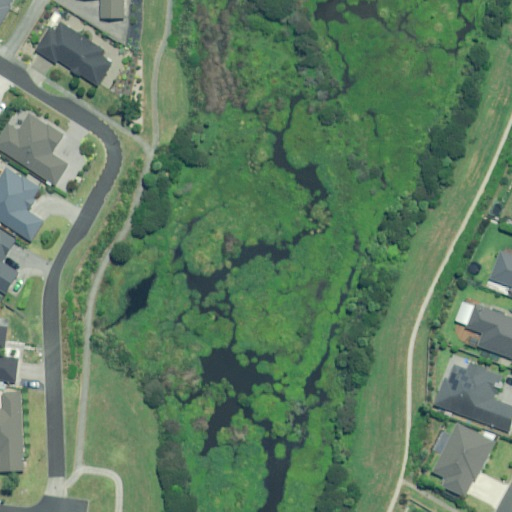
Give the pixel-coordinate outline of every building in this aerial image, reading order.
[(0,0),(0,24),(3,26),(14,6),(9,3),(10,0),(0,0)] [(102,0),(102,18),(126,18),(126,0),(102,0)] [(57,31),(49,27),(36,51),(101,85),(114,60),(103,54),(107,45),(61,22),(57,31)] [(19,130),(8,124),(0,136),(0,149),(58,183),(70,162),(55,153),(66,134),(29,112),(19,130)] [(41,188),(6,167),(0,177),(0,220),(34,240),(46,219),(29,209),(41,188)] [(0,290),(7,295),(21,273),(3,262),(17,242),(0,230),(0,290)] [(511,254),(503,251),(492,279),(511,286),(511,254)] [(511,317),(478,305),(469,328),(484,334),(479,346),(508,358),(508,359),(511,360),(511,317)] [(0,318),(0,317),(0,380),(17,383),(21,354),(7,352),(10,328),(0,326),(0,318)] [(465,375),(451,370),(438,406),(509,432),(511,422),(511,406),(494,400),(504,375),(470,363),(465,375)] [(0,452),(1,453),(1,471),(25,471),(23,393),(4,393),(5,409),(0,408),(0,452)] [(496,443),(459,425),(435,472),(448,479),(444,487),(468,499),(496,443)]
